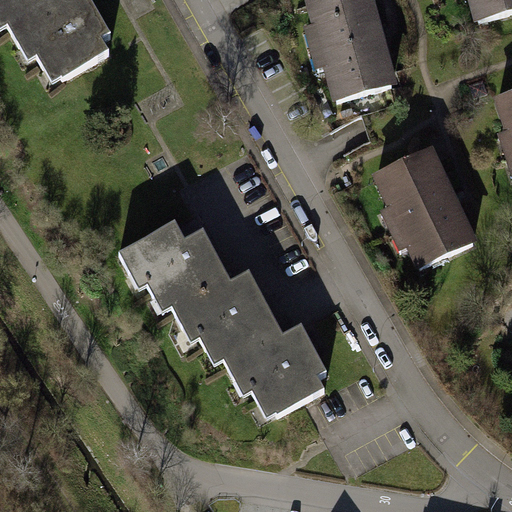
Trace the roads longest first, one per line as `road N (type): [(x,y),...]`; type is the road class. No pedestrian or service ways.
road 1 (residential): [(0,210),(140,423),(182,464),(432,511),(491,475)]
road 2 (residential): [(491,475),(415,395),(188,0)]
road 3 (track): [(70,511),(0,406)]
